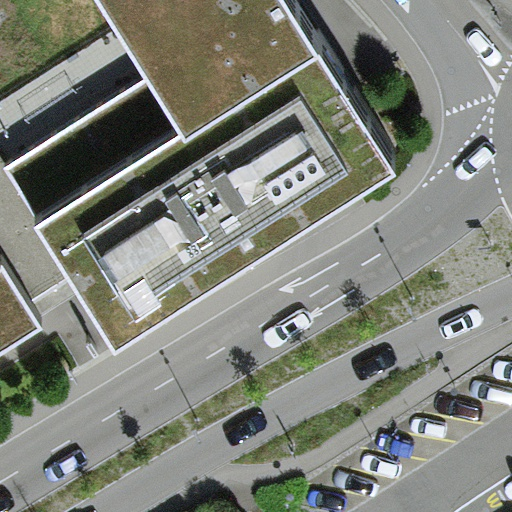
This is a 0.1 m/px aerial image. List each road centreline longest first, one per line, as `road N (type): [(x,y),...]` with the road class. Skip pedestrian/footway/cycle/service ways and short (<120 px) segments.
road 1 (primary): [(511,160),(380,267),(0,499)]
road 2 (primary): [(109,511),(329,386),(511,296)]
road 3 (residential): [(440,0),(511,105)]
